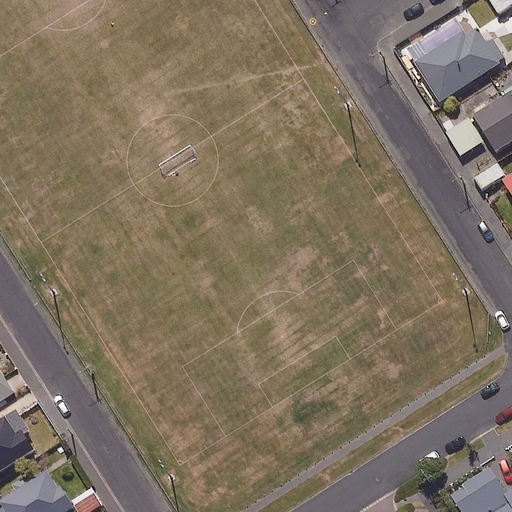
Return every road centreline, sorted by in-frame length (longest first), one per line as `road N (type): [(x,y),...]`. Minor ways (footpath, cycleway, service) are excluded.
road 1 (residential): [(511,300),(339,29)]
road 2 (residential): [(150,511),(0,276)]
road 3 (residential): [(368,483),(511,392)]
